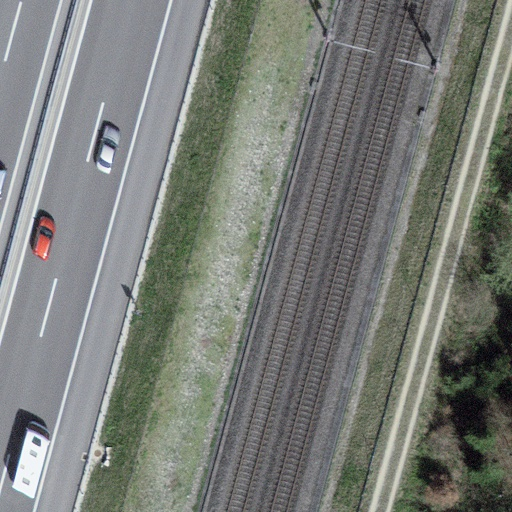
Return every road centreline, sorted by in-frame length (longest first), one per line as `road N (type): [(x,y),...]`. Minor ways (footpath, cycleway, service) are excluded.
road 1 (motorway): [(0,489),(131,0)]
road 2 (track): [(379,511),(511,27)]
